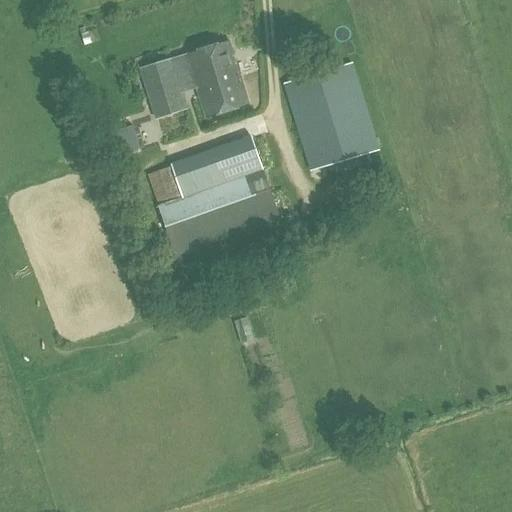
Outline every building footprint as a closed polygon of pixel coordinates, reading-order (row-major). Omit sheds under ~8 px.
[(187,55),(196,85),(206,117),(249,104),(230,42),(187,55)] [(196,85),(187,55),(141,69),(156,118),(136,125),(142,149),(174,138),(167,114),(189,108),(183,89),(196,85)] [(283,84),(310,171),(380,150),(353,62),(283,84)] [(182,197),(159,205),(158,205),(165,229),(169,228),(179,255),(283,218),(253,134),(170,164),(171,167),(182,197)] [(149,174),(159,205),(182,197),(171,167),(149,174)] [(369,199),(381,210),(392,197),(381,187),(369,199)]
